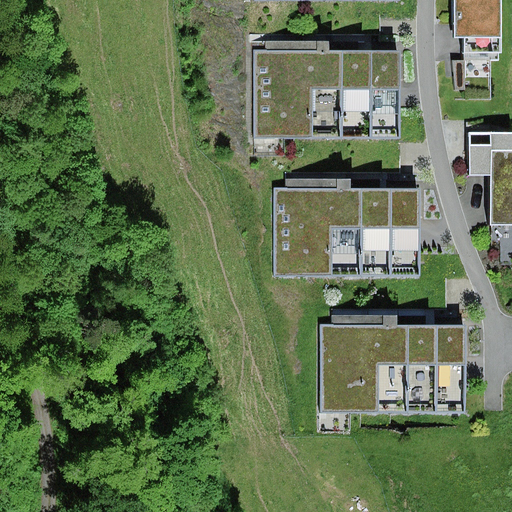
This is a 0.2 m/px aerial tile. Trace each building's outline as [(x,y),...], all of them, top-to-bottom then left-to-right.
[(501,0),(454,0),(454,39),(464,39),(464,53),(499,53),(502,53),(501,0)] [(265,51),(254,51),(253,138),(401,138),(401,53),(329,52),(329,43),(265,43),(265,51)] [(465,61),(452,61),(455,90),(465,90),(465,61)] [(511,133),(468,133),(468,176),(491,176),(490,224),(492,224),(511,224),(511,133)] [(285,189),(273,189),(274,276),(419,276),(419,189),(350,190),(350,180),(285,180),(285,189)] [(331,325),(321,325),(321,411),(465,411),(465,327),(397,327),(397,317),(331,317),(331,325)]
